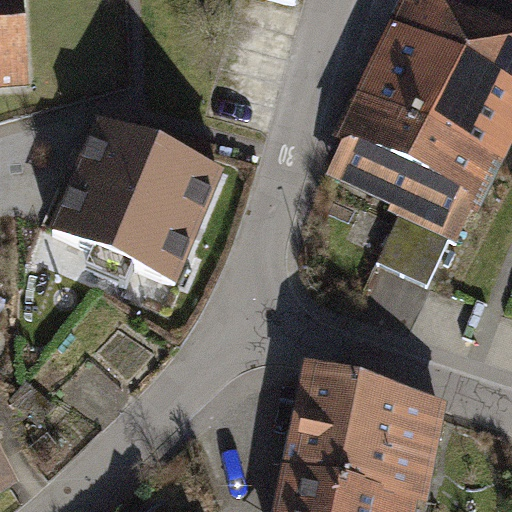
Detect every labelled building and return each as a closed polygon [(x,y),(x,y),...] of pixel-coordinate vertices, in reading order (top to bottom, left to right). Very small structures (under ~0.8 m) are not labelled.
[(0,0),(0,89),(31,87),(24,0),(0,0)] [(511,46),(421,2),(371,104),(499,166),(511,140),(511,139),(511,46)] [(431,305),(499,166),(371,104),(329,192),(402,227),(377,278),(431,305)] [(225,179),(100,127),(55,234),(98,252),(91,268),(125,281),(130,268),(179,288),(225,179)] [(303,394),(284,488),(400,511),(425,511),(444,423),(303,394)] [(0,491),(12,484),(0,463),(0,491)] [(400,511),(284,488),(278,511),(400,511)]
